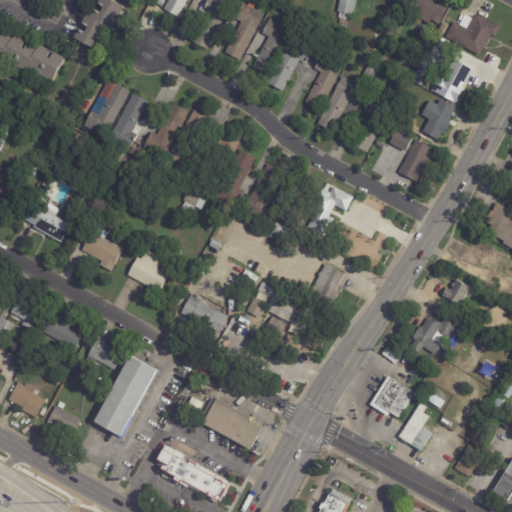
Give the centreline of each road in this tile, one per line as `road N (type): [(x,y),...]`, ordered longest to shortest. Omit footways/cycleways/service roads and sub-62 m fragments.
road 1 (residential): [(470,511),(0,250)]
road 2 (secondary): [(511,81),(436,221),(338,373)]
road 3 (residential): [(147,50),(243,99),(288,139),(436,221)]
road 4 (secondary): [(338,373),(259,511)]
road 5 (secondary): [(128,511),(0,439)]
